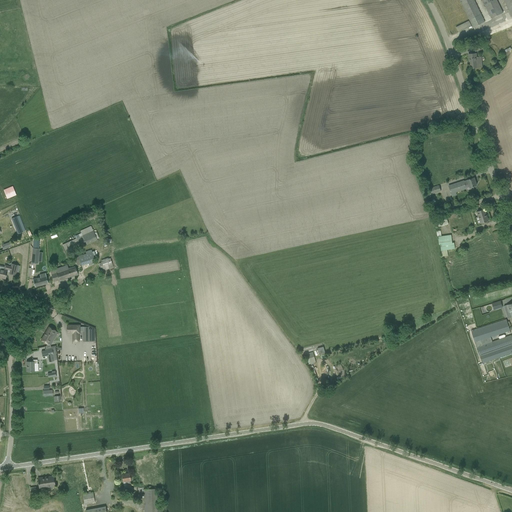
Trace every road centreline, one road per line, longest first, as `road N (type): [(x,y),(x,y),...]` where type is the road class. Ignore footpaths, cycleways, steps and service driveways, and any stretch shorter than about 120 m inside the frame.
road 1 (unclassified): [(511,490),(313,423),(9,466)]
road 2 (unclassified): [(511,230),(428,0)]
road 3 (unclassified): [(0,287),(67,288),(11,358)]
